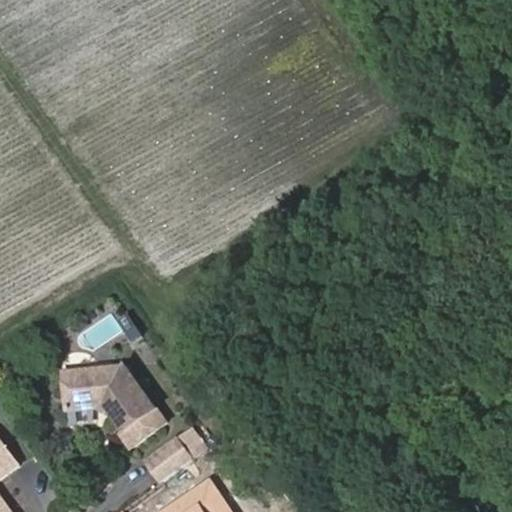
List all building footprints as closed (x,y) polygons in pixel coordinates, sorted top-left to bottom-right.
[(119,410),(117,415),(129,431),(124,435),(134,448),(170,422),(128,365),(65,371),(69,411),(100,407),(102,402),(119,410)] [(100,407),(117,415),(119,410),(102,402),(100,407)] [(0,511),(14,511),(0,492),(0,480),(23,464),(0,432),(0,511)] [(182,438),(149,461),(164,481),(196,458),(182,438)] [(234,511),(213,480),(164,511),(234,511)] [(410,511),(416,508),(406,494),(383,511),(410,511)]
